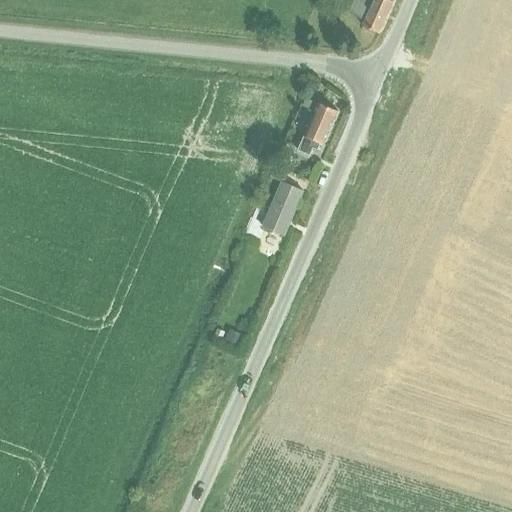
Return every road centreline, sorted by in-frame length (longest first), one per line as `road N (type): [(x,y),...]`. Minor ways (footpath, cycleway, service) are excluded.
road 1 (unclassified): [(190,511),(376,77)]
road 2 (unclassified): [(376,77),(0,31)]
